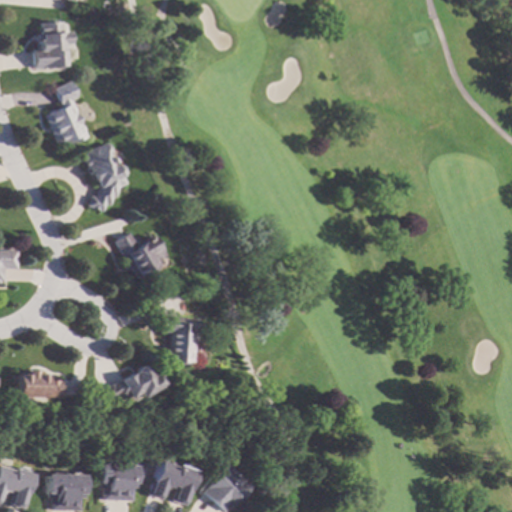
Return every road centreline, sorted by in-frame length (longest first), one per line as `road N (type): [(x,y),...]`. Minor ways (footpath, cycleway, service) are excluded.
road 1 (residential): [(0,133),(43,226),(53,282),(39,306),(0,329)]
road 2 (residential): [(25,317),(84,351),(105,339),(104,309),(53,282)]
